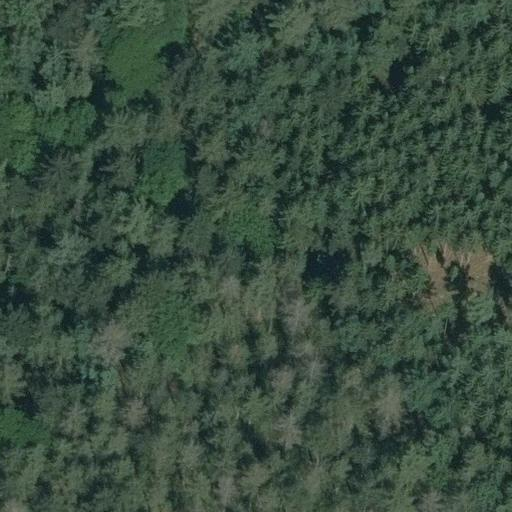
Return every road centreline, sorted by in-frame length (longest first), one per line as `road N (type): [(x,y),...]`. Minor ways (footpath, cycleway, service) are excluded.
road 1 (track): [(155,87),(336,0)]
road 2 (track): [(0,160),(155,87)]
